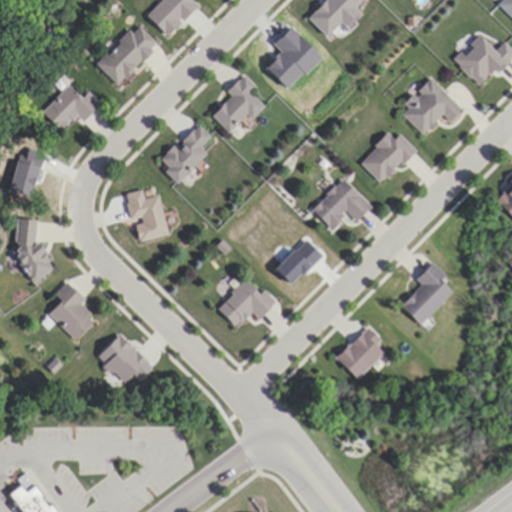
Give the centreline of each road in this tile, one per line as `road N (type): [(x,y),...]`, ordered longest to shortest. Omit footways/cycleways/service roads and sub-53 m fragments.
road 1 (residential): [(242,395),(94,251),(80,204),(100,162),(259,0)]
road 2 (residential): [(242,395),(511,120)]
road 3 (residential): [(277,434),(161,511)]
